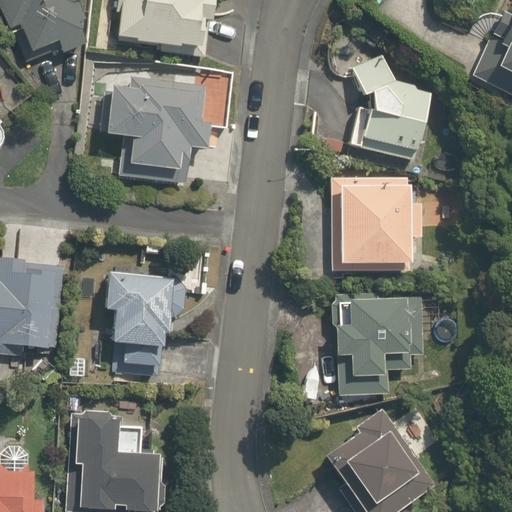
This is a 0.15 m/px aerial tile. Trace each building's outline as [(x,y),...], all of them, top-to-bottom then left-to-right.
[(9,28),(24,63),(59,48),(60,53),(83,44),(75,23),(82,20),(75,2),(79,0),(0,0),(0,14),(6,29),(9,28)] [(113,0),(112,13),(119,14),(116,37),(132,39),(132,42),(160,46),(160,52),(202,58),(210,0),(113,0)] [(511,14),(511,16),(501,11),(490,34),(500,39),(499,41),(489,36),(470,75),(511,95),(511,14)] [(348,144),(410,162),(426,93),(411,91),(412,85),(391,83),(380,54),(349,67),(362,95),(366,96),(365,110),(356,109),(348,144)] [(116,175),(183,183),(187,148),(204,150),(207,124),(200,123),(204,87),(129,78),(127,90),(109,88),(109,91),(102,90),(97,132),(103,132),(103,134),(121,136),(116,175)] [(329,178),(329,271),(406,271),(406,237),(419,237),(419,204),(407,204),(407,186),(405,187),(405,178),(329,178)] [(0,354),(18,356),(19,347),(44,349),(44,346),(53,347),(60,267),(22,264),(23,261),(0,259),(0,354)] [(110,372),(155,376),(160,333),(164,334),(166,317),(171,318),(181,310),(183,288),(175,277),(109,270),(105,310),(111,310),(108,342),(113,342),(110,372)] [(334,356),(335,396),(385,393),(384,370),(408,369),(407,355),(421,355),(418,298),(396,299),(396,300),(374,301),(374,294),(332,296),(332,301),(329,304),(330,324),(330,327),(331,356),(334,356)] [(85,356),(67,356),(66,378),(84,378),(85,356)] [(335,487),(351,511),(415,511),(409,502),(432,486),(380,409),(353,427),(357,432),(322,456),(341,483),(335,487)] [(125,511),(148,511),(149,511),(152,511),(152,508),(161,503),(161,487),(161,482),(161,457),(152,457),(152,451),(149,451),(149,430),(139,430),(139,427),(120,426),(120,416),(111,416),(106,411),(84,411),(80,414),(69,414),(66,511),(82,511),(124,511),(124,510),(125,511)] [(0,511),(40,511),(40,500),(29,500),(30,471),(25,471),(25,455),(17,446),(6,446),(0,451),(0,511)]
